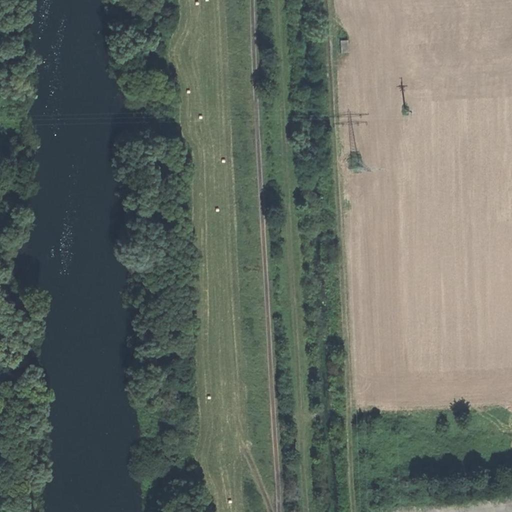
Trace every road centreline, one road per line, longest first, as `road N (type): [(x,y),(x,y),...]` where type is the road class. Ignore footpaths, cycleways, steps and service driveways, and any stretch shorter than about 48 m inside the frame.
road 1 (track): [(325,0),(353,511)]
road 2 (track): [(309,511),(283,0)]
road 3 (track): [(253,0),(279,511)]
